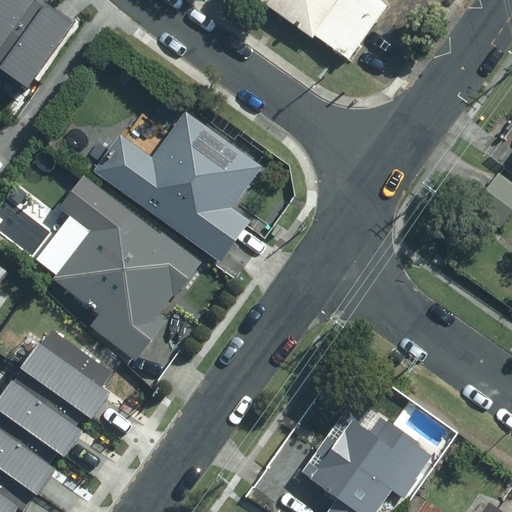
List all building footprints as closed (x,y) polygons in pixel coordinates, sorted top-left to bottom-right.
[(0,0),(0,37),(22,7),(27,0),(26,0),(0,0)] [(383,7),(373,0),(255,0),(344,62),(383,7)] [(22,7),(0,37),(0,81),(13,90),(59,26),(31,6),(28,11),(22,7)] [(259,169),(182,114),(148,161),(116,138),(88,176),(216,266),(246,224),(229,211),(259,169)] [(511,206),(511,187),(495,176),(473,207),(499,226),(511,206)] [(157,239),(79,180),(55,212),(85,235),(48,284),(93,318),(85,329),(131,365),(162,324),(153,318),(167,300),(170,303),(197,267),(158,237),(157,239)] [(10,386),(15,389),(77,432),(82,436),(97,415),(91,410),(105,390),(44,347),(36,360),(31,357),(10,386)] [(0,404),(0,429),(55,468),(59,470),(70,454),(64,450),(77,432),(15,389),(10,398),(6,395),(0,404)] [(346,417),(306,474),(334,493),(321,511),(322,511),(369,511),(388,487),(398,493),(424,455),(410,444),(412,441),(382,419),(371,436),(346,417)] [(0,492),(28,511),(34,511),(49,492),(42,487),(55,468),(0,429),(0,492)] [(28,511),(0,492),(0,511),(28,511)] [(495,511),(479,500),(470,511),(495,511)]
